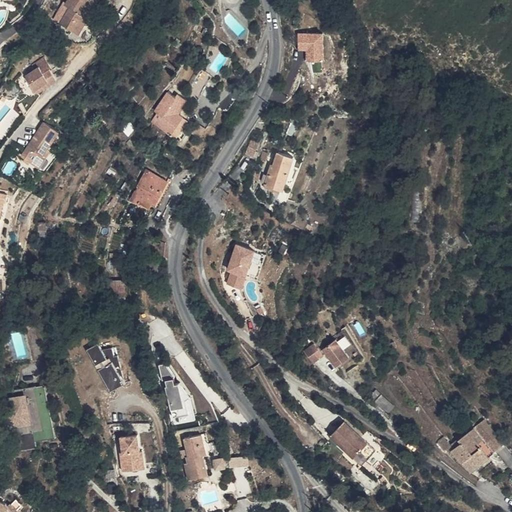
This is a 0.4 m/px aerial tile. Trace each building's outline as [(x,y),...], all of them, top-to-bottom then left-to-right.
[(65,0),(59,11),(67,16),(60,27),(69,31),(69,0),(65,0)] [(92,3),(92,0),(69,0),(69,31),(82,38),(91,20),(85,17),(92,3)] [(326,59),(325,31),(299,31),(300,50),(307,49),(307,60),(326,59)] [(231,48),(225,42),(218,49),(224,56),(231,48)] [(25,77),(17,81),(28,99),(47,87),(40,76),(41,75),(34,65),(23,73),(25,77)] [(149,108),(154,113),(148,120),(163,134),(176,118),(172,115),(184,103),(177,96),(174,99),(167,91),(149,108)] [(176,118),(163,134),(165,135),(178,120),(176,118)] [(60,131),(47,122),(22,157),(41,169),(53,151),(48,148),(60,131)] [(189,130),(181,138),(187,144),(195,136),(189,130)] [(251,164),(240,161),(237,170),(247,173),(251,164)] [(265,169),(262,183),(278,188),(281,173),(265,169)] [(247,173),(237,170),(235,177),(245,180),(247,173)] [(135,178),(125,200),(134,205),(143,209),(147,201),(155,189),(135,178)] [(274,201),(278,188),(262,183),(260,183),(257,197),(274,201)] [(147,201),(143,209),(146,211),(157,191),(155,189),(147,201)] [(11,193),(0,190),(0,224),(5,202),(8,203),(11,193)] [(134,205),(125,200),(121,206),(129,212),(134,205)] [(143,209),(134,205),(129,212),(139,217),(143,209)] [(256,250),(239,243),(235,253),(233,259),(230,268),(233,269),(229,283),(243,288),(256,250)] [(111,296),(127,295),(126,279),(111,280),(111,296)] [(116,355),(114,347),(104,349),(100,342),(88,349),(112,390),(126,382),(120,354),(116,355)] [(317,342),(305,348),(312,362),(324,357),(317,342)] [(334,351),(317,364),(327,377),(344,364),(334,351)] [(315,372),(306,360),(300,364),(309,376),(315,372)] [(167,385),(174,417),(190,413),(187,398),(190,396),(181,382),(177,383),(175,377),(177,376),(167,363),(161,364),(164,380),(167,379),(169,385),(167,385)] [(53,436),(38,382),(28,384),(40,430),(30,432),(33,442),(53,436)] [(40,430),(28,384),(0,391),(0,392),(16,452),(35,447),(33,442),(30,432),(40,430)] [(377,402),(389,412),(395,406),(382,396),(377,402)] [(474,425),(489,459),(509,445),(487,416),(474,425)] [(470,472),(489,459),(474,425),(459,435),(463,442),(453,449),(470,472)] [(337,430),(322,446),(355,476),(369,460),(337,430)] [(142,451),(139,434),(122,436),(123,446),(125,453),(122,454),(125,471),(141,469),(138,452),(142,451)] [(209,454),(204,434),(186,438),(190,455),(188,456),(189,462),(186,463),(190,479),(211,474),(206,455),(209,454)] [(463,442),(459,435),(448,443),(453,449),(463,442)] [(138,452),(141,469),(147,467),(145,451),(138,452)] [(250,464),(249,454),(231,456),(232,466),(250,464)] [(227,467),(225,456),(215,459),(217,469),(227,467)] [(3,499),(0,497),(0,511),(21,511),(17,507),(22,503),(13,498),(8,503),(3,499)]
